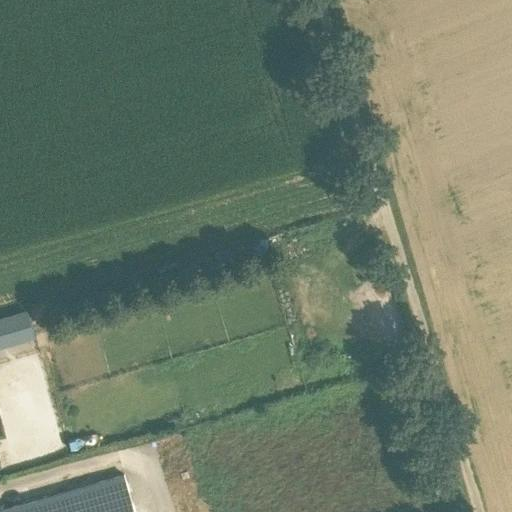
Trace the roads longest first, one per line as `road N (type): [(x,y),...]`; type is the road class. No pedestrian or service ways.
road 1 (residential): [(481,511),(321,0)]
road 2 (unknown): [(0,494),(90,470),(117,479),(142,511)]
